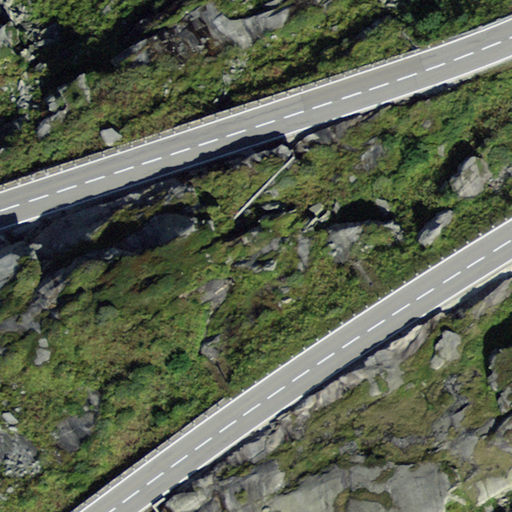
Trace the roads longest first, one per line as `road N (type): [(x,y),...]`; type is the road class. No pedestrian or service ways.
road 1 (primary): [(511,36),(0,211)]
road 2 (primary): [(110,511),(322,361),(511,241)]
